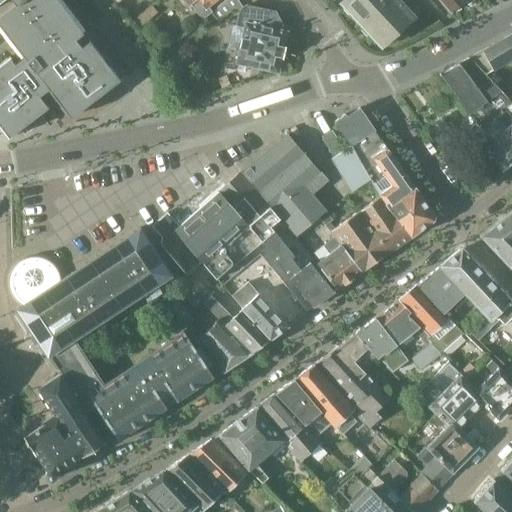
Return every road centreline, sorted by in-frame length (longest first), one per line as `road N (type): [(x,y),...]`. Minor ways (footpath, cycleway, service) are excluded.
road 1 (residential): [(29,511),(178,429),(453,228)]
road 2 (tertiary): [(0,164),(186,127),(340,79)]
road 3 (residential): [(466,216),(369,82)]
road 4 (tertiary): [(369,82),(511,17)]
road 5 (residential): [(432,511),(511,422)]
